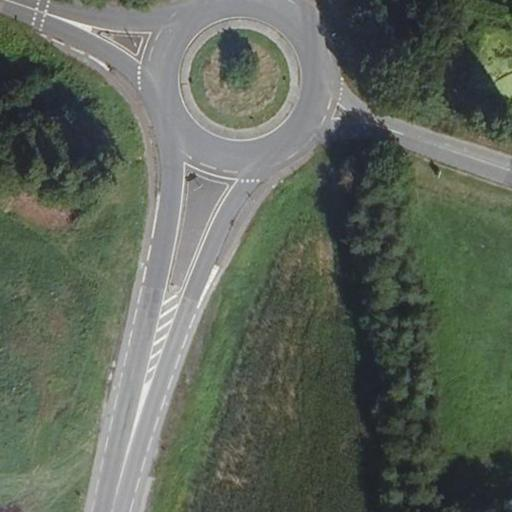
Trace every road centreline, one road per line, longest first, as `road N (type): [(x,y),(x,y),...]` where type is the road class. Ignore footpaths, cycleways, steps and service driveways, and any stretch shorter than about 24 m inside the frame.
road 1 (primary): [(171,123),(109,511)]
road 2 (primary): [(114,511),(146,407),(217,235),(267,156)]
road 3 (primary): [(4,0),(160,80)]
road 4 (primary): [(183,25),(27,0)]
road 5 (tertiary): [(511,175),(378,129)]
